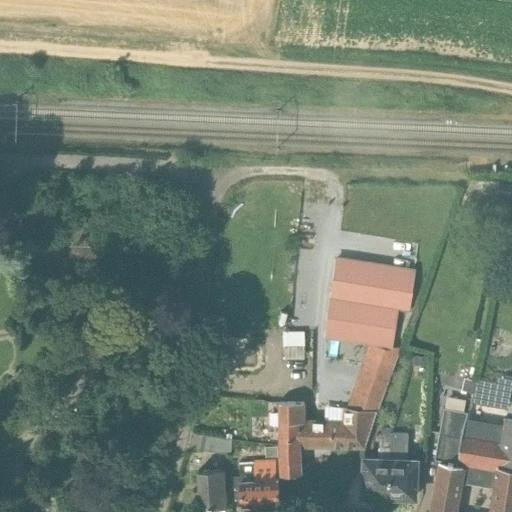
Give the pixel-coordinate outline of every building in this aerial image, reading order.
[(496,198),(511,201),(511,196),(511,185),(499,182),(496,198)] [(372,344),(348,409),(376,411),(400,348),(392,346),(397,312),(409,314),(414,271),(335,259),(324,335),(372,344)] [(307,356),(307,329),(285,330),(286,357),(307,356)] [(280,406),(280,474),(284,474),(284,478),(296,477),(296,473),(300,473),(301,445),(313,446),(313,422),(303,422),(303,406),(280,406)] [(343,422),(313,422),(313,446),(363,447),(376,411),(348,409),(348,410),(343,410),(343,422)] [(435,459),(439,459),(430,511),(454,511),(463,466),(457,465),(458,460),(462,436),(465,421),(467,413),(444,409),(435,459)] [(498,472),(511,474),(511,420),(506,419),(505,428),(465,421),(462,436),(503,443),(499,467),(498,472)] [(191,433),(189,448),(231,455),(232,439),(191,433)] [(364,458),(362,495),(372,495),(372,500),(389,501),(391,436),(380,435),(379,459),(364,458)] [(405,501),(406,496),(415,496),(416,460),(402,459),(402,436),(391,436),(389,501),(405,501)] [(458,460),(481,464),(499,467),(503,443),(462,436),(458,460)] [(254,460),(254,482),(241,482),(242,505),(279,503),(278,481),(276,481),(276,468),(276,459),(254,460)] [(225,470),(197,471),(198,490),(193,490),(194,507),(213,507),(213,504),(225,503),(225,506),(226,506),(225,470)] [(511,511),(511,474),(498,472),(490,511),(511,511)]
